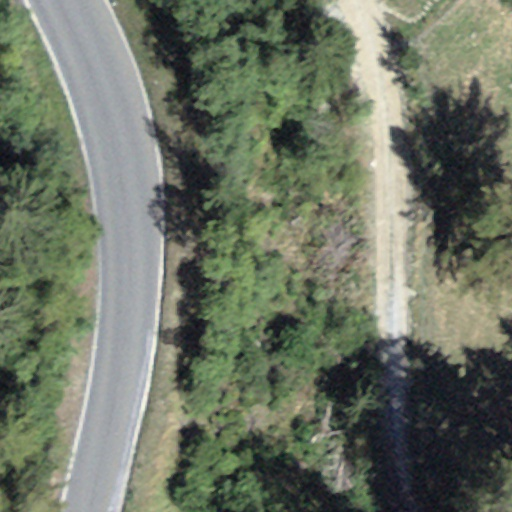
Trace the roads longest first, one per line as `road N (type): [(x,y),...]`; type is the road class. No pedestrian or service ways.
road 1 (tertiary): [(89,511),(119,375),(129,246),(116,132),(65,0)]
road 2 (track): [(355,0),(389,95),(391,358),(407,511)]
